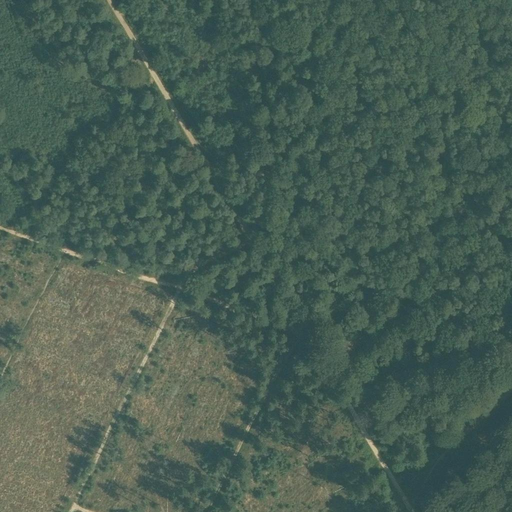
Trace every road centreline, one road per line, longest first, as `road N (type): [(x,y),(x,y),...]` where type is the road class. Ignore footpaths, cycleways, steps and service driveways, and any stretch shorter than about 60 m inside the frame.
road 1 (track): [(332,0),(234,176),(72,506)]
road 2 (track): [(303,329),(111,0)]
road 3 (track): [(0,228),(303,329)]
road 4 (track): [(303,329),(398,272),(458,217),(511,105)]
road 5 (track): [(410,511),(303,329)]
road 6 (track): [(303,329),(206,511)]
road 7 (track): [(406,505),(511,391)]
road 8 (track): [(0,372),(62,249)]
